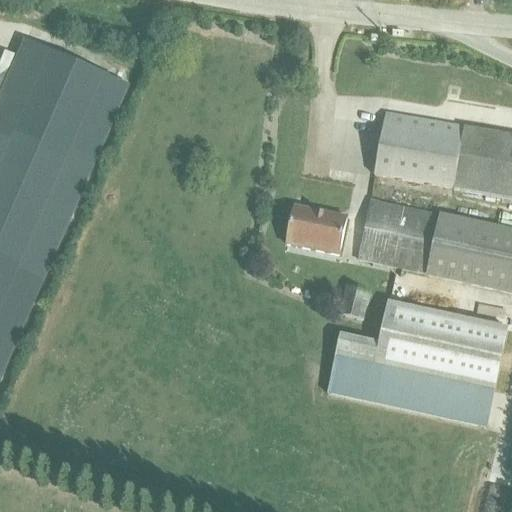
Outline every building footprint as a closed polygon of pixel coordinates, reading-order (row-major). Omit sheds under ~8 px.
[(0,388),(131,88),(27,43),(25,42),(0,98),(0,388)] [(511,136),(386,116),(376,179),(511,201),(511,136)] [(511,231),(371,202),(358,262),(425,277),(444,282),(511,296),(511,231)] [(483,217),(511,221),(511,209),(484,206),(483,217)] [(295,209),(286,248),(340,259),(349,219),(295,209)] [(346,290),(340,317),(365,323),(371,295),(346,290)] [(340,336),(328,395),(406,411),(488,429),(509,330),(389,304),(381,345),(340,336)]
